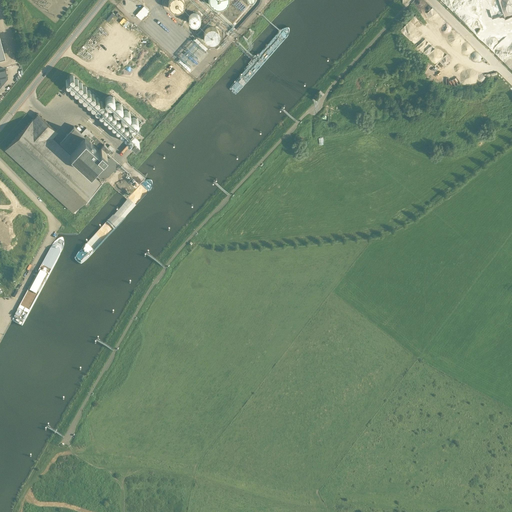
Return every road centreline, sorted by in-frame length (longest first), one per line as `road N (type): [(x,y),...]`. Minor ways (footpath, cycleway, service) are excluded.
road 1 (unclassified): [(405,6),(183,249),(63,444)]
road 2 (unclassified): [(7,314),(57,223),(0,164)]
road 3 (tertiary): [(12,112),(102,0)]
